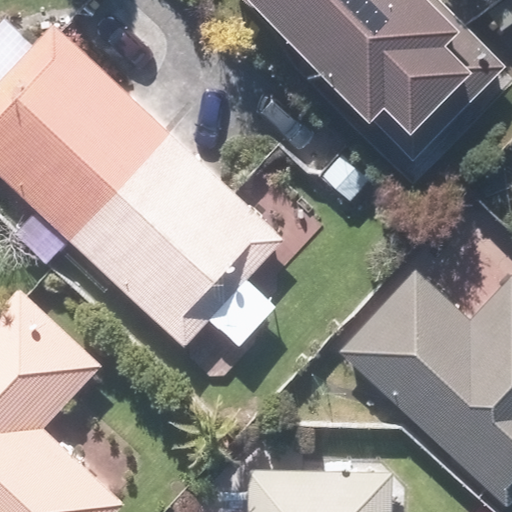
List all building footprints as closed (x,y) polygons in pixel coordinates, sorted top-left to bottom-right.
[(300,0),(401,107),(419,90),(441,113),(500,57),(472,27),(484,16),(468,0),(300,0)] [(65,13),(0,81),(0,149),(203,339),(226,315),(249,337),(284,299),(261,277),(301,234),(65,13)] [(352,338),(353,339),(511,489),(511,275),(482,307),(429,257),(352,338)] [(0,511),(126,511),(138,500),(56,422),(115,360),(33,283),(0,317),(0,511)] [(401,511),(403,466),(260,461),(258,511),(401,511)]
